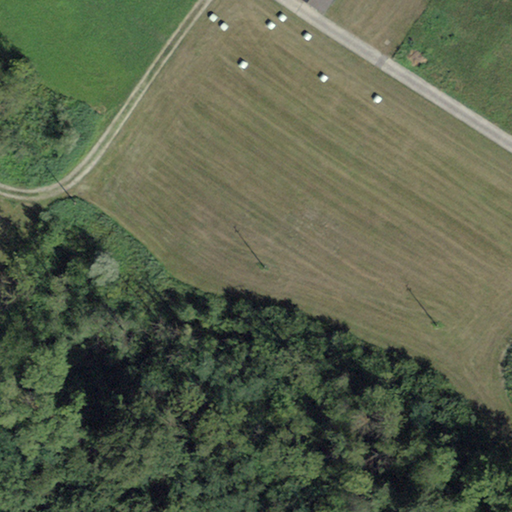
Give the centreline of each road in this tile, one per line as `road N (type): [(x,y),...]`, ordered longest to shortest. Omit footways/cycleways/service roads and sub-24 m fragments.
road 1 (track): [(0,188),(44,193),(71,180),(207,0)]
road 2 (unclassified): [(511,144),(288,0)]
